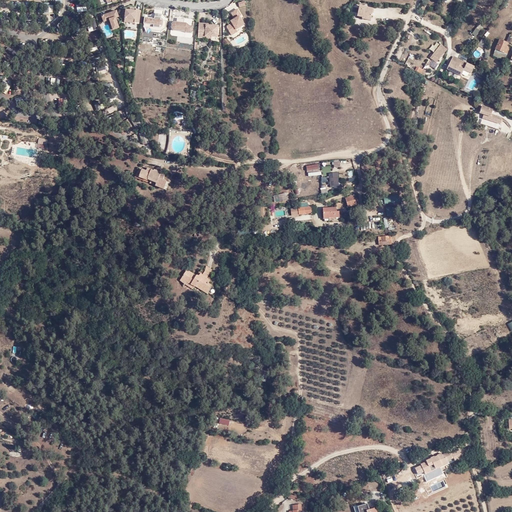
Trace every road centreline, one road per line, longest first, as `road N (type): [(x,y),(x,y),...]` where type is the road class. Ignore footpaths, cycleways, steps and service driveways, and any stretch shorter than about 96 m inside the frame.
road 1 (track): [(424,218),(398,249),(470,392),(467,445),(485,511)]
road 2 (unclassified): [(378,86),(424,218),(454,219),(471,209),(470,198)]
road 3 (unclassified): [(378,86),(390,131),(376,149),(250,161)]
road 4 (unknown): [(355,150),(357,188),(315,207),(317,219),(354,221)]
